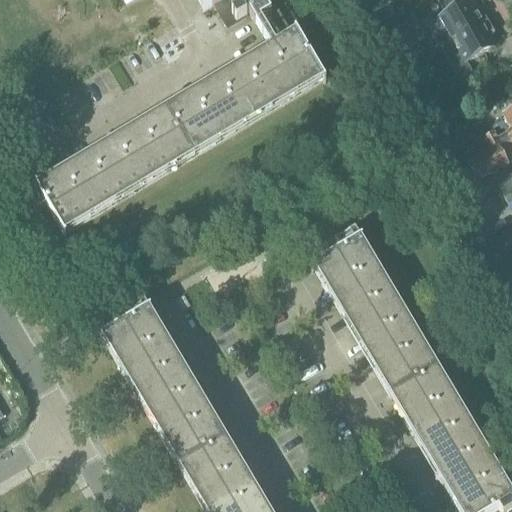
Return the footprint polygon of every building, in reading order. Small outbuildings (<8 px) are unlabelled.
[(201,0),(208,10),(202,14),(203,15),(215,8),(228,30),(245,20),(249,17),(255,27),(261,24),(271,17),(260,0),(201,0)] [(351,0),(358,11),(377,0),(351,0)] [(469,5),(439,22),(421,32),(414,22),(382,39),(393,59),(432,37),(434,41),(446,35),(452,44),(487,24),(480,11),(472,10),(469,5)] [(358,23),(357,23),(363,35),(381,26),(375,14),(358,23)] [(465,67),(495,50),(490,42),(494,36),(487,24),(452,44),(459,57),(449,63),(454,73),(465,67)] [(39,195),(36,189),(35,190),(39,196),(46,209),(64,240),(65,241),(66,240),(66,239),(63,235),(322,81),(325,86),(326,86),(295,35),(294,36),(298,41),(272,56),(163,121),(39,195)] [(475,111),(488,104),(480,91),(468,97),(475,111)] [(404,108),(422,143),(435,137),(416,101),(404,108)] [(511,110),(501,116),(507,127),(511,134),(496,142),(494,138),(484,144),(490,155),(498,151),(508,146),(509,148),(511,146),(511,110)] [(498,151),(490,155),(468,168),(477,186),(508,169),(498,151)] [(489,266),(511,246),(511,241),(506,234),(480,256),(489,266)] [(356,247),(312,273),(313,274),(314,273),(318,271),(460,511),(511,511),(511,509),(511,507),(494,478),(357,248),(356,247)] [(511,285),(507,284),(500,288),(502,291),(506,299),(511,296),(511,285)] [(145,317),(105,340),(208,511),(260,511),(145,317),(149,315),(149,314),(145,317)]
